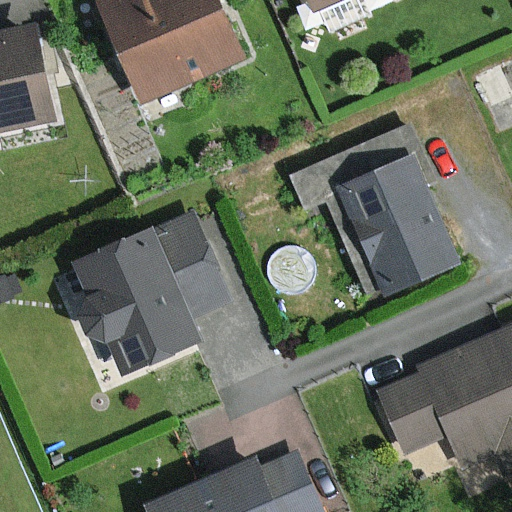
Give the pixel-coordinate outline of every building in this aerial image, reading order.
[(100,0),(143,98),(239,57),(214,0),(100,0)] [(37,33),(0,40),(0,123),(53,113),(37,33)] [(510,99),(498,68),(476,77),(487,107),(510,99)] [(329,199),(368,293),(382,288),(384,293),(460,261),(415,155),(404,129),(293,175),(307,208),(329,199)] [(121,374),(200,340),(193,325),(233,308),(192,212),(152,229),(73,262),(86,292),(79,316),(83,325),(87,335),(107,342),(121,374)] [(511,328),(422,367),(427,380),(390,396),(411,445),(447,430),(462,464),(500,448),(511,474),(511,473),(511,328)] [(255,465),(147,511),(315,511),(293,460),(259,474),(255,465)]
